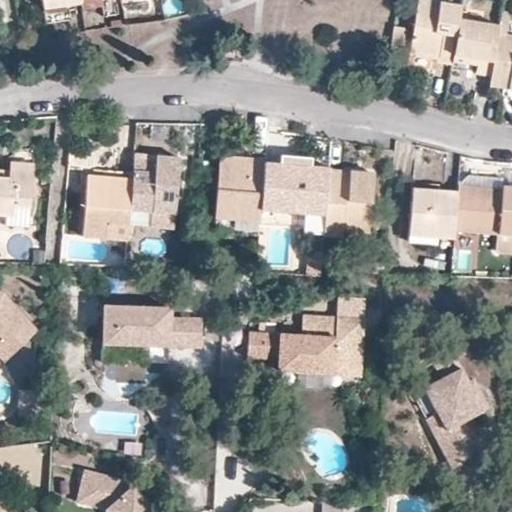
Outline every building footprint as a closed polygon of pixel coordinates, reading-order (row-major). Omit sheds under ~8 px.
[(81,0),(43,0),(45,10),(82,4),(81,0)] [(124,10),(122,0),(81,0),(82,4),(83,11),(106,7),(107,13),(124,10)] [(434,64),(454,67),(454,64),(455,58),(461,23),(463,9),(419,1),(411,54),(435,57),(434,64)] [(500,28),(461,23),(455,58),(480,62),(479,69),(478,76),(491,78),(498,37),(500,28)] [(511,92),(511,39),(498,37),(491,78),(490,83),(511,87),(511,92)] [(455,58),(454,64),(479,69),(480,62),(455,58)] [(490,83),(490,88),(511,92),(511,87),(490,83)] [(133,178),(131,208),(176,211),(180,156),(135,153),(133,178)] [(281,154),(281,163),(312,166),(313,157),(281,154)] [(264,162),(264,158),(218,155),(213,214),(259,218),(260,208),(264,162)] [(9,162),(9,168),(33,171),(33,164),(9,162)] [(281,163),(264,162),(260,208),(326,214),(330,170),(330,168),(312,166),(281,163)] [(0,212),(12,214),(12,205),(29,206),(33,171),(9,168),(8,173),(8,179),(0,178),(0,212)] [(326,214),(325,235),(342,237),(342,232),(343,224),(370,227),(374,174),(330,170),(326,214)] [(458,185),(502,189),(503,183),(504,176),(469,172),(458,185)] [(108,222),(130,223),(131,208),(133,178),(84,174),(79,235),(107,238),(108,222)] [(454,228),(457,189),(440,188),(440,182),(420,180),(420,186),(412,186),(409,232),(453,236),(454,228)] [(495,232),(511,233),(511,183),(503,183),(502,189),(458,185),(457,189),(454,228),(495,232)] [(12,214),(0,212),(0,223),(28,227),(29,206),(12,205),(12,214)] [(131,208),(130,223),(174,227),(176,211),(131,208)] [(212,231),(258,233),(259,218),(213,214),(212,231)] [(107,238),(128,239),(130,223),(108,222),(107,238)] [(343,224),(342,232),(369,234),(370,227),(343,224)] [(409,237),(453,242),(453,236),(409,232),(409,237)] [(511,253),(511,233),(495,232),(493,252),(511,253)] [(311,249),(309,269),(322,270),(323,250),(311,249)] [(46,329),(11,291),(0,290),(0,345),(14,360),(46,329)] [(180,308),(114,305),(112,342),(178,347),(178,337),(189,337),(188,347),(210,348),(211,320),(179,318),(180,308)] [(286,355),(286,366),(341,369),(368,370),(371,314),(310,311),(309,331),(256,329),(255,354),(286,355)] [(188,347),(189,337),(178,337),(178,347),(188,347)] [(475,383),(459,353),(440,363),(448,379),(431,389),(444,413),(432,420),(461,473),(477,465),(458,428),(474,420),(496,409),(487,391),(481,394),(475,383)] [(487,391),(480,380),(475,383),(481,394),(487,391)] [(43,417),(44,392),(24,391),(23,416),(43,417)] [(493,457),(474,420),(458,428),(477,465),(493,457)] [(160,511),(133,481),(90,470),(82,502),(111,509),(113,510),(114,511),(160,511)] [(0,511),(24,511),(0,493),(0,511)]
